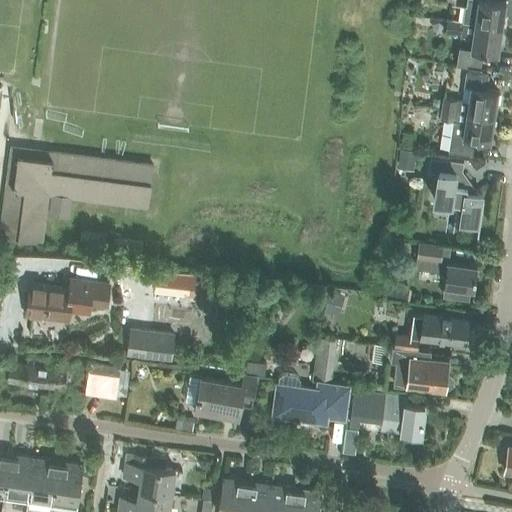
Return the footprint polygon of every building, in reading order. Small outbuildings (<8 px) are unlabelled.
[(65,0),(21,0),(17,43),(59,50),(65,0)] [(463,21),(502,27),(506,2),(492,0),(470,0),(469,6),(465,6),(463,19),(463,21)] [(498,53),(502,27),(463,21),(463,19),(450,18),(447,17),(445,31),(473,35),(471,48),(459,47),(456,64),(480,68),(483,51),(498,53)] [(486,85),(488,70),(468,67),(466,82),(486,85)] [(494,115),(498,90),(471,86),(469,101),(458,99),(458,98),(443,96),(441,108),(442,108),(494,115)] [(433,98),(432,106),(439,107),(441,99),(433,98)] [(494,115),(442,108),(440,119),(453,121),(449,151),(473,155),(475,139),(490,141),(494,115)] [(404,132),(402,144),(413,145),(415,133),(404,132)] [(400,149),(397,167),(412,169),(415,151),(400,149)] [(464,163),(464,162),(431,156),(428,171),(439,172),(434,200),(451,203),(462,216),(461,221),(480,224),(484,200),(482,199),(482,194),(478,193),(463,173),(459,172),(460,162),(464,163)] [(441,260),(442,252),(443,244),(419,241),(417,257),(415,267),(446,271),(442,294),(469,298),(470,288),(474,289),(477,265),(447,261),(447,260),(441,260)] [(107,306),(110,283),(83,280),(70,278),(69,288),(31,283),(27,314),(68,319),(69,312),(90,315),(91,304),(107,306)] [(396,332),(394,345),(417,348),(419,338),(464,344),(465,341),(468,319),(435,314),(435,316),(423,314),(422,314),(414,313),(412,324),(411,334),(396,332)] [(172,361),(175,332),(130,326),(127,355),(172,361)] [(394,345),(393,360),(398,361),(395,384),(445,390),(445,386),(449,387),(452,384),(453,379),(450,375),(447,375),(448,361),(420,357),(421,350),(417,348),(394,345)] [(89,360),(84,392),(116,396),(121,364),(89,359),(89,360)] [(248,359),(246,372),(266,375),(268,362),(248,359)] [(11,360),(7,381),(64,389),(67,369),(60,368),(56,367),(26,363),(11,360)] [(317,365),(314,381),(318,382),(330,383),(332,367),(317,365)] [(190,375),(186,400),(197,402),(196,412),(237,419),(240,401),(252,403),(256,376),(248,375),(244,374),(242,384),(202,377),(190,375)] [(300,387),(301,381),(298,376),(284,374),(279,377),(278,383),(277,383),(273,415),(326,422),(327,417),(345,419),(349,386),(330,383),(318,382),(317,389),(300,387)] [(353,389),(351,406),(368,408),(370,391),(353,389)] [(401,432),(421,434),(425,401),(408,399),(408,393),(387,391),(382,427),(401,430),(401,432)] [(182,416),(180,428),(190,430),(192,418),(182,416)] [(345,429),(344,437),(356,438),(357,430),(345,429)] [(0,496),(4,497),(10,453),(0,451),(0,496)] [(28,501),(34,456),(10,453),(4,497),(28,501)] [(28,501),(52,504),(58,460),(34,456),(28,501)] [(83,464),(58,460),(52,504),(75,508),(77,507),(83,464)] [(138,489),(172,494),(175,469),(125,462),(123,475),(139,478),(138,489)] [(243,511),(248,480),(223,476),(217,511),(243,511)] [(267,511),(272,483),(248,480),(243,511),(267,511)] [(292,511),(296,487),(272,483),(267,511),(292,511)] [(317,511),(321,490),(296,487),(292,511),(317,511)] [(204,488),(203,498),(213,500),(215,489),(204,488)] [(131,511),(169,511),(172,494),(138,489),(136,499),(120,497),(118,510),(131,511)]
